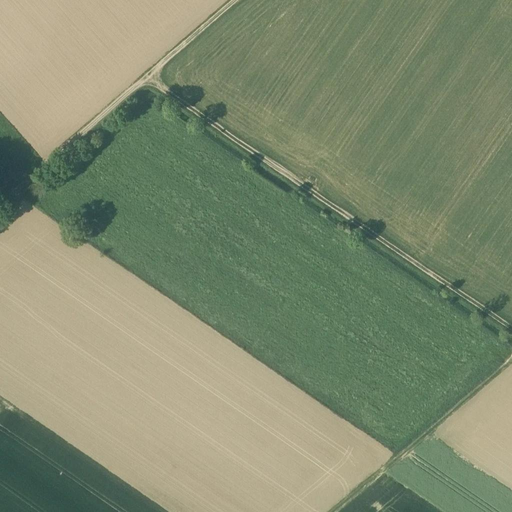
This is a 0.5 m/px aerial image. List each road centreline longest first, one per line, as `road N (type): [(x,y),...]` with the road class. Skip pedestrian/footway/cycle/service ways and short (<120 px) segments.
road 1 (track): [(150,78),(511,331)]
road 2 (track): [(0,209),(237,0)]
road 3 (track): [(340,511),(511,362)]
